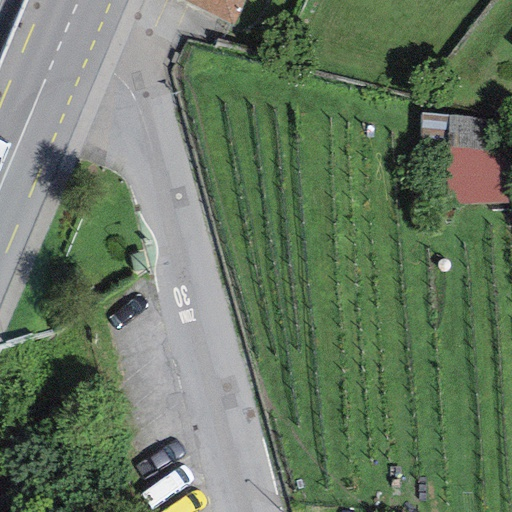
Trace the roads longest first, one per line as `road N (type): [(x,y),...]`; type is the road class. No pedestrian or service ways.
road 1 (unclassified): [(69,20),(125,85),(141,121),(259,511)]
road 2 (primary): [(69,20),(0,182)]
